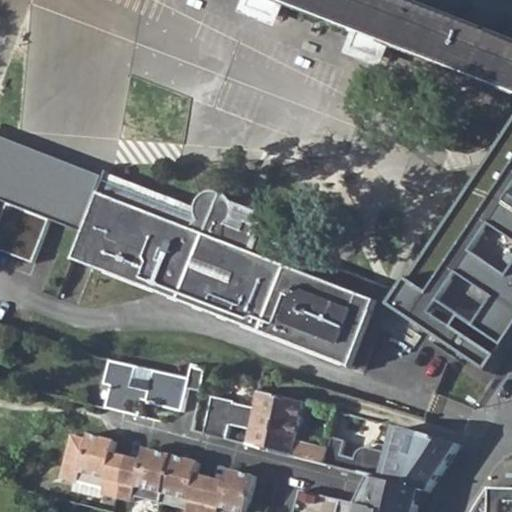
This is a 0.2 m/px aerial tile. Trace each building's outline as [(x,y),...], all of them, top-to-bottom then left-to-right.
[(277,0),(511,92),(511,41),(407,0),(277,0)] [(201,214),(3,138),(0,146),(0,192),(71,220),(88,227),(100,194),(194,229),(205,222),(203,220),(202,218),(201,216),(201,214)] [(511,140),(407,295),(398,309),(498,376),(508,361),(465,331),(472,321),(511,349),(511,140)] [(74,261),(355,370),(381,302),(289,266),(296,251),(269,241),(273,232),(267,230),(248,222),(245,231),(228,226),(231,222),(233,219),(235,215),(235,211),(235,208),(234,205),(232,202),(231,199),(228,197),(226,196),(224,195),(221,194),(217,193),(214,194),(211,195),(209,196),(207,198),(205,200),(203,202),(202,204),(201,205),(201,208),(200,210),(200,212),(201,214),(201,216),(202,218),(203,220),(205,222),(194,229),(100,194),(88,227),(71,220),(58,254),(74,260),(74,261)] [(271,218),(232,202),(234,205),(235,208),(235,211),(235,215),(233,219),(231,222),(228,226),(245,231),(248,222),(267,230),(271,218)] [(12,206),(0,235),(0,250),(36,265),(53,223),(12,206)] [(398,309),(407,295),(296,251),(289,266),(381,302),(398,309)] [(191,380),(112,362),(106,387),(114,389),(108,410),(140,418),(144,402),(155,405),(154,408),(182,415),(191,380)] [(239,401),(215,396),(207,435),(230,440),(234,424),(253,428),(249,445),(272,451),(285,398),(261,393),(257,410),(238,405),(239,401)] [(307,404),(285,398),(272,451),(328,466),(331,450),(298,441),(307,404)] [(334,439),(331,450),(328,466),(332,468),(374,479),(425,491),(431,493),(463,444),(453,443),(404,429),(397,456),(374,451),(370,451),(367,452),(364,453),(362,455),(360,458),(358,462),(345,459),(348,442),(334,439)] [(88,442),(73,438),(63,482),(104,492),(103,497),(119,501),(127,467),(111,463),(117,442),(90,436),(88,442)] [(142,471),(127,467),(119,501),(134,504),(135,499),(162,506),(174,457),(147,450),(142,471)] [(199,463),(174,457),(162,506),(187,511),(186,511),(203,511),(210,488),(195,484),(199,463)] [(225,491),(210,488),(203,511),(248,511),(258,477),(231,470),(225,491)] [(420,511),(425,491),(374,479),(359,506),(300,492),(294,511),(420,511)] [(511,511),(511,489),(492,489),(477,511),(511,511)]
